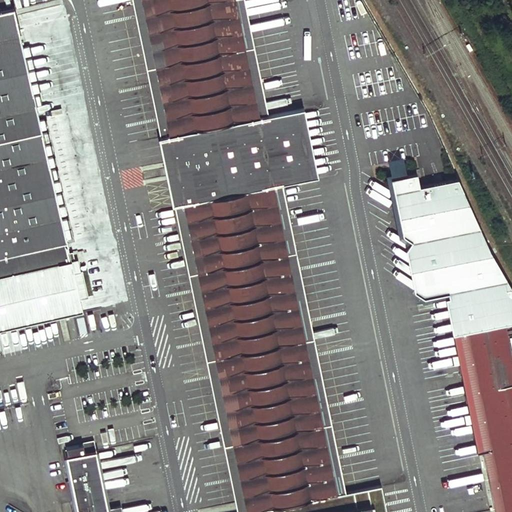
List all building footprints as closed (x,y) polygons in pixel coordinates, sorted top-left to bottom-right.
[(228,0),(142,0),(248,511),(382,511),(375,483),(326,491),(264,181),(313,172),(298,104),(250,112),(228,0)] [(230,0),(246,80),(258,78),(242,0),(230,0)] [(13,5),(0,8),(0,330),(83,313),(13,5)] [(500,511),(511,511),(511,358),(505,321),(511,319),(511,288),(490,250),(457,178),(457,177),(420,185),(417,172),(405,175),(405,178),(396,180),(398,189),(394,190),(403,234),(412,240),(406,248),(414,254),(409,262),(417,268),(412,276),(420,281),(415,290),(423,295),(445,291),(453,332),(458,331),(464,330),(500,511)] [(405,178),(405,175),(392,177),(394,190),(398,189),(396,180),(405,178)] [(40,324),(42,338),(57,336),(56,322),(40,324)] [(493,511),(500,511),(464,330),(458,331),(493,511)] [(94,451),(93,442),(83,444),(85,453),(94,451)] [(121,511),(120,507),(106,510),(94,451),(85,453),(83,444),(66,447),(67,456),(67,457),(78,511),(121,511)]
